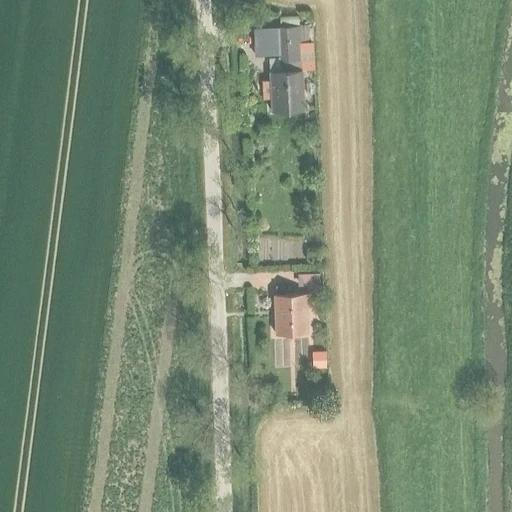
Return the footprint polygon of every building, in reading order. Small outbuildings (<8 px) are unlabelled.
[(266,50),(266,68),(301,66),(301,63),(299,36),(299,19),(275,20),(277,50),(266,50)] [(277,50),(275,20),(250,21),(252,51),(266,50),(277,50)] [(311,35),(299,36),(301,63),(312,63),(311,35)] [(301,66),(266,68),(267,74),(260,75),(260,91),(267,90),(268,108),(302,106),(301,66)] [(317,267),(296,268),(296,280),(318,279),(317,267)] [(273,290),(274,330),(305,329),(305,300),(309,300),(309,289),(273,290)] [(324,364),(324,345),(310,346),(311,364),(324,364)]
